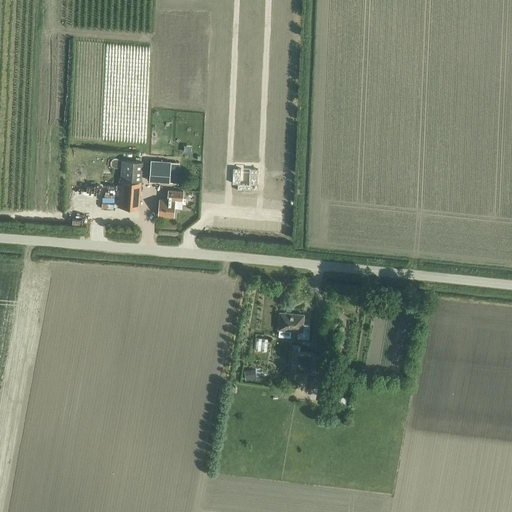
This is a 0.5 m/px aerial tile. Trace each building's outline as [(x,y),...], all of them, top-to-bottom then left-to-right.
[(113,169),(114,169),(116,169),(118,168),(119,167),(120,166),(120,164),(120,162),(119,161),(118,159),(116,158),(115,158),(113,158),(111,159),(110,160),(109,162),(109,163),(109,165),(110,167),(111,168),(113,169)] [(150,160),(149,181),(169,182),(171,162),(150,160)] [(117,207),(139,209),(142,162),(120,161),(117,207)] [(175,200),(172,200),(172,197),(170,196),(170,189),(165,189),(164,200),(159,199),(158,216),(174,217),(175,200)] [(297,338),(308,339),(310,325),(303,324),(304,315),(280,313),(278,329),(298,331),(297,338)] [(290,372),(295,373),(298,345),(292,344),(290,372)] [(340,401),(345,402),(350,373),(346,373),(342,393),(323,390),(321,404),(339,406),(340,401)] [(309,383),(309,393),(322,393),(322,383),(309,383)]
